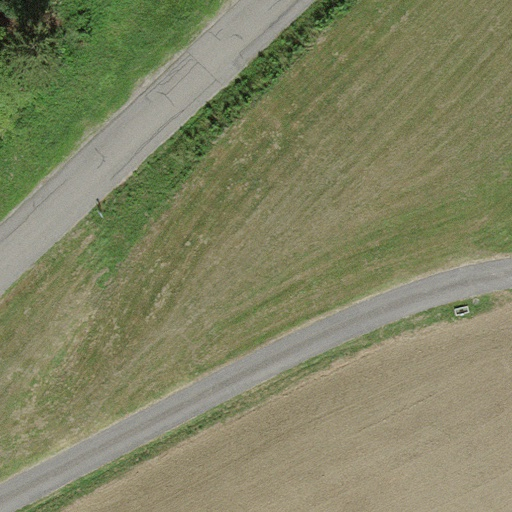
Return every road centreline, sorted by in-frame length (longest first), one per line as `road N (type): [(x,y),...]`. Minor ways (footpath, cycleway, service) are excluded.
road 1 (unclassified): [(511,276),(401,301),(0,502)]
road 2 (unclassified): [(0,268),(282,0)]
